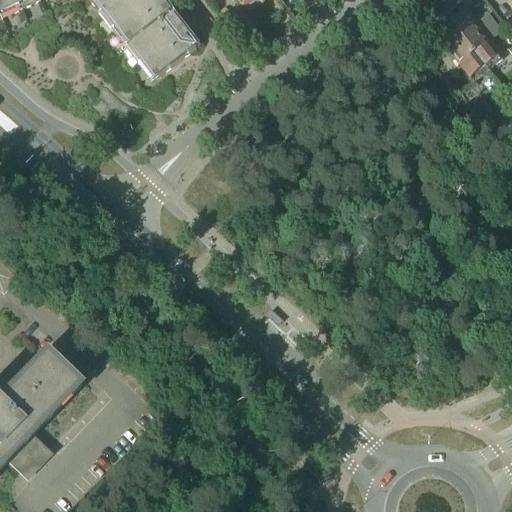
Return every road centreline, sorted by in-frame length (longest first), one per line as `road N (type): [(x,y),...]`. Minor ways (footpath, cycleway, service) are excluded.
road 1 (secondary): [(384,476),(112,222)]
road 2 (residential): [(112,222),(364,0)]
road 3 (secondary): [(112,222),(0,122)]
